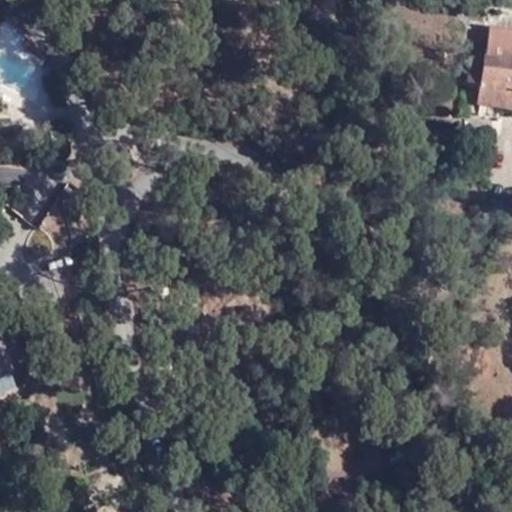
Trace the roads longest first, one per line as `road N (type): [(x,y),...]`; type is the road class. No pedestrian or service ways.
road 1 (unclassified): [(511,482),(425,447),(330,240),(242,160),(202,141)]
road 2 (unclassified): [(107,220),(85,324),(178,511)]
road 3 (unclassified): [(84,122),(50,52),(3,0)]
road 4 (unclassified): [(202,141),(107,220)]
